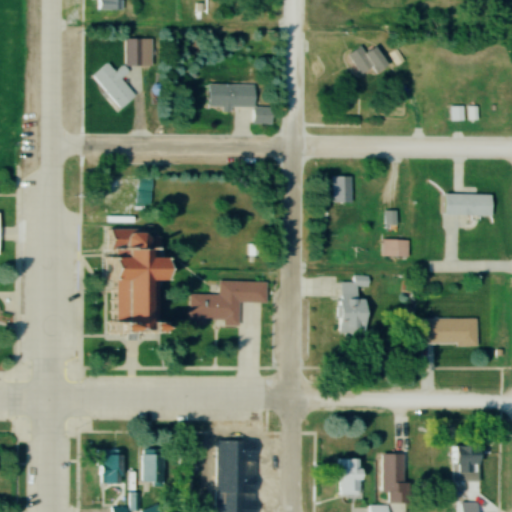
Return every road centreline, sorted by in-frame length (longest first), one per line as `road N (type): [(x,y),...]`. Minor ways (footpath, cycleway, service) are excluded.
road 1 (residential): [(45,511),(49,0)]
road 2 (residential): [(288,511),(291,0)]
road 3 (residential): [(511,400),(46,405)]
road 4 (residential): [(511,148),(48,151)]
